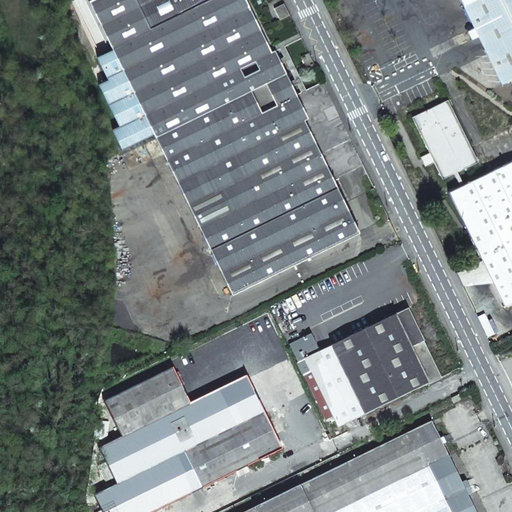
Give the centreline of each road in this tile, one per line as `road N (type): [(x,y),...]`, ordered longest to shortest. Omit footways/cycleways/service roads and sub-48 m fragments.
road 1 (unclassified): [(511,428),(303,0)]
road 2 (unknown): [(411,222),(237,311),(202,310),(177,276),(138,174)]
road 3 (unknown): [(255,336),(298,423),(323,438),(511,358)]
road 4 (unknown): [(422,245),(369,276),(319,322)]
